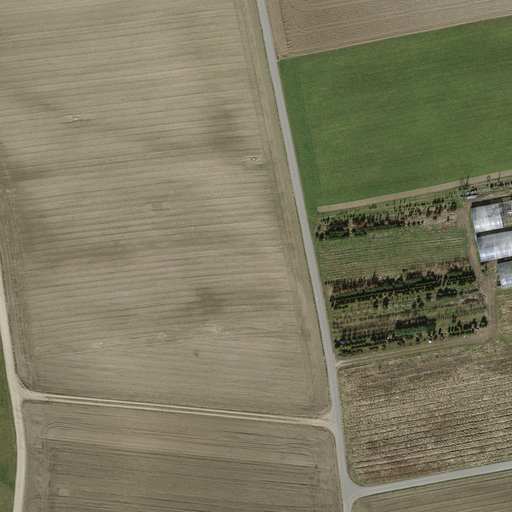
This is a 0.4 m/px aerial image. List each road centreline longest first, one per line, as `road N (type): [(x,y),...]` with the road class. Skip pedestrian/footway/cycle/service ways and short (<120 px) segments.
road 1 (track): [(260,0),(330,360),(348,511)]
road 2 (track): [(16,394),(338,425)]
road 3 (track): [(346,494),(511,461)]
